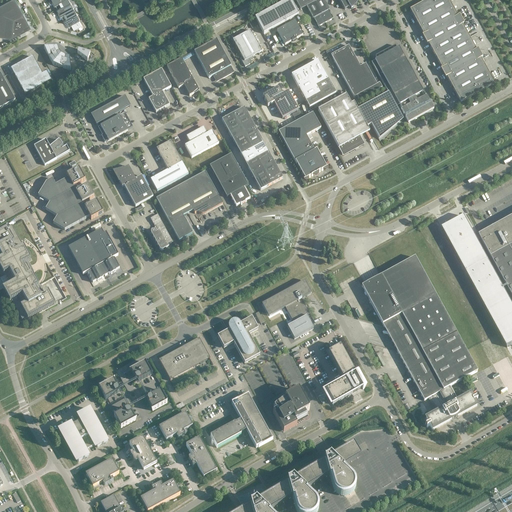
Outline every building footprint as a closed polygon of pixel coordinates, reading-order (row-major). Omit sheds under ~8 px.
[(31,26),(16,0),(6,0),(0,3),(0,35),(12,37),(31,26)] [(70,2),(69,0),(52,0),(54,5),(56,4),(58,8),(59,8),(70,2)] [(294,0),(300,10),(306,7),(313,19),(314,19),(318,27),(333,19),(328,10),(329,10),(323,0),(294,0)] [(339,0),(345,10),(349,7),(351,9),(353,8),(352,7),(353,6),(354,6),(355,5),(356,3),(356,2),(356,1),(356,0),(339,0)] [(494,84),(448,0),(428,0),(410,10),(461,103),(494,84)] [(76,13),(70,2),(59,8),(58,8),(57,9),(58,10),(58,11),(60,16),(62,15),(64,19),(65,19),(76,13)] [(265,18),(271,30),(284,22),(286,26),(277,31),(285,45),(292,42),(291,41),(295,39),(296,39),(303,35),(295,21),(288,25),(286,21),(291,19),(284,7),(265,18)] [(85,28),(76,13),(65,19),(64,19),(63,20),(64,21),(64,22),(66,27),(68,26),(71,30),(75,28),(77,32),(85,28)] [(240,59),(245,67),(250,64),(251,63),(251,62),(251,61),(254,59),(253,57),(262,52),(250,31),(233,41),(242,58),(240,59)] [(231,66),(216,40),(194,52),(208,79),(213,76),(213,77),(221,79),(233,73),(230,67),(231,66)] [(57,47),(55,48),(53,44),(50,48),(44,49),(53,65),(71,71),(69,58),(61,55),(57,47)] [(354,98),(357,96),(359,101),(382,88),(379,84),(377,85),(365,64),(360,67),(349,46),(331,56),(354,98)] [(377,59),(375,61),(371,63),(388,94),(358,111),(367,127),(371,125),(380,142),(403,121),(396,108),(399,106),(401,109),(409,123),(433,110),(425,96),(399,48),(396,49),(395,46),(375,56),(377,59)] [(88,60),(91,60),(89,56),(90,53),(78,49),(77,54),(87,62),(88,60)] [(33,57),(32,58),(27,60),(27,59),(9,69),(12,74),(13,74),(25,96),(52,81),(47,72),(42,75),(33,57)] [(199,91),(181,59),(166,67),(178,89),(184,86),(189,96),(192,95),(198,90),(199,91)] [(318,61),(311,64),(291,75),(309,108),(336,94),(318,61)] [(171,88),(161,70),(143,80),(153,97),(148,99),(156,113),(169,106),(162,92),(171,88)] [(0,109),(15,101),(0,74),(0,109)] [(294,113),(298,110),(288,91),(282,94),(279,88),(262,97),(268,107),(274,104),(284,122),(295,115),(294,113)] [(125,96),(91,115),(96,125),(103,121),(104,124),(98,128),(102,136),(101,136),(105,143),(108,141),(109,142),(128,132),(127,130),(133,127),(125,113),(119,116),(117,113),(130,106),(125,96)] [(318,111),(338,148),(339,149),(342,155),(363,144),(360,138),(369,132),(367,127),(358,111),(354,104),(351,105),(346,96),(318,111)] [(244,108),(233,114),(222,120),(260,191),(283,179),(244,108)] [(321,129),(313,114),(278,132),(296,166),(297,165),(304,178),(303,178),(304,180),(305,181),(306,181),(307,181),(307,180),(308,180),(308,179),(308,178),(314,175),(313,174),(314,173),(314,172),(315,172),(316,172),(317,172),(317,173),(318,173),(324,169),(324,170),(325,170),(326,170),(327,170),(327,169),(327,168),(326,166),(325,166),(316,150),(314,151),(306,137),(321,129)] [(277,122),(271,125),(274,131),(280,128),(277,122)] [(202,129),(195,133),(188,136),(188,137),(186,138),(190,144),(185,146),(191,159),(219,144),(212,132),(207,134),(204,128),(202,129)] [(65,148),(63,145),(59,140),(50,147),(46,140),(34,146),(44,166),(70,152),(66,147),(65,148)] [(168,170),(150,180),(157,192),(188,175),(170,142),(159,148),(160,149),(159,152),(158,152),(168,170)] [(209,167),(220,186),(226,198),(230,196),(236,207),(241,204),(241,205),(246,202),(245,202),(250,199),(244,188),(248,186),(231,155),(209,167)] [(124,186),(135,207),(153,198),(141,176),(135,180),(128,167),(122,170),(114,172),(122,187),(124,186)] [(38,196),(49,203),(81,186),(79,184),(85,181),(83,178),(78,170),(76,171),(76,170),(67,175),(68,178),(55,185),(52,179),(46,182),(38,196)] [(223,205),(205,173),(156,200),(179,242),(192,234),(183,217),(193,211),(195,214),(196,213),(197,214),(199,214),(201,214),(202,214),(203,214),(204,214),(206,214),(223,205)] [(82,188),(81,186),(49,203),(45,210),(57,217),(88,200),(94,197),(92,194),(89,189),(89,188),(87,185),(82,188)] [(91,205),(88,200),(57,217),(53,224),(65,231),(89,217),(91,220),(97,217),(97,216),(102,213),(101,211),(96,201),(91,205)] [(173,242),(158,215),(150,219),(153,223),(158,220),(160,224),(156,226),(158,230),(155,232),(154,231),(153,230),(152,231),(151,231),(151,232),(151,233),(151,234),(160,250),(161,250),(161,251),(162,251),(169,247),(168,245),(173,242)] [(464,217),(442,229),(466,273),(488,261),(464,217)] [(511,217),(479,236),(491,258),(511,296),(511,217)] [(0,232),(0,254),(21,243),(12,226),(0,232)] [(99,232),(86,239),(68,248),(83,275),(88,272),(88,273),(88,274),(93,283),(97,281),(98,282),(102,279),(102,278),(110,273),(111,274),(116,272),(115,271),(119,269),(114,259),(113,260),(113,259),(118,256),(106,234),(101,236),(99,232)] [(31,260),(21,243),(0,254),(0,276),(5,274),(6,277),(6,278),(6,279),(7,279),(11,285),(2,289),(10,302),(18,298),(20,303),(14,306),(22,320),(26,318),(27,320),(55,305),(48,292),(43,294),(32,273),(31,273),(31,272),(31,271),(31,270),(30,270),(30,269),(29,270),(26,263),(30,260),(31,260)] [(362,287),(382,325),(436,296),(415,258),(362,287)] [(511,304),(488,261),(466,273),(507,348),(511,345),(511,304)] [(304,282),(263,304),(263,306),(267,312),(270,317),(286,309),(294,323),(287,327),(294,340),(313,329),(307,316),(310,315),(313,321),(313,320),(302,300),(312,294),(312,293),(309,289),(308,289),(304,282)] [(477,372),(436,296),(382,325),(416,386),(414,387),(415,389),(417,388),(424,401),(429,398),(439,410),(423,419),(427,425),(425,426),(427,428),(428,427),(431,433),(479,407),(476,401),(477,400),(476,398),(474,399),(471,393),(456,401),(449,387),(477,372)] [(260,312),(255,314),(260,324),(265,322),(260,312)] [(224,348),(233,343),(244,364),(260,356),(248,335),(257,330),(251,320),(239,326),(239,325),(238,325),(238,324),(237,324),(236,323),(235,323),(234,323),(233,323),(232,324),(231,324),(231,325),(230,326),(230,327),(229,328),(229,329),(230,329),(230,330),(230,331),(218,338),(224,348)] [(210,360),(199,339),(198,340),(199,341),(196,342),(189,345),(190,346),(186,348),(187,349),(184,351),(184,349),(160,362),(159,361),(170,382),(171,381),(170,380),(193,367),(193,366),(195,364),(196,366),(200,364),(206,361),(206,360),(209,359),(209,360),(210,360)] [(328,353),(342,379),(339,380),(340,382),(322,393),(330,408),(366,388),(358,373),(355,374),(340,347),(335,350),(334,349),(334,348),(333,348),(332,348),(332,349),(333,349),(333,350),(328,353)] [(145,363),(130,371),(136,381),(138,382),(151,375),(145,363)] [(119,391),(113,380),(99,388),(105,400),(118,393),(119,391)] [(167,403),(161,391),(148,399),(147,401),(152,411),(167,403)] [(285,398),(285,399),(283,400),(282,401),(280,402),(281,402),(279,403),(278,404),(277,405),(275,407),(273,408),(275,412),(273,413),(283,433),(297,426),(295,423),(307,417),(305,413),(309,411),(298,391),(285,398)] [(235,424),(235,423),(210,437),(217,448),(241,435),(241,434),(246,431),(256,448),(257,448),(273,440),(272,439),(248,395),(248,394),(232,403),(233,403),(231,404),(241,421),(235,424)] [(97,448),(108,442),(91,410),(80,416),(82,421),(73,426),(72,425),(71,426),(70,427),(70,428),(69,429),(69,430),(69,431),(69,432),(69,433),(70,434),(67,436),(68,438),(69,438),(66,440),(78,462),(89,456),(86,450),(95,445),(97,448)] [(130,410),(127,410),(114,417),(121,429),(135,421),(130,410)] [(185,414),(160,428),(167,441),(177,436),(177,437),(176,437),(176,438),(177,438),(177,439),(178,439),(179,439),(186,435),(185,433),(184,434),(183,432),(192,427),(189,422),(191,421),(192,420),(192,419),(192,418),(191,418),(190,418),(189,419),(188,419),(185,414)] [(138,460),(143,470),(156,463),(142,437),(137,440),(136,439),(136,438),(135,438),(134,438),(133,439),(134,440),(134,441),(134,440),(135,442),(129,444),(134,454),(133,455),(132,453),(130,454),(134,462),(135,463),(136,463),(137,462),(137,461),(138,460)] [(203,478),(216,471),(199,439),(193,442),(193,441),(193,440),(192,440),(192,439),(191,439),(190,440),(190,441),(190,442),(191,442),(191,443),(186,446),(192,458),(191,458),(190,457),(189,457),(189,458),(188,458),(188,459),(189,459),(193,467),(195,466),(194,464),(195,464),(203,478)] [(353,444),(331,457),(330,455),(330,456),(325,459),(324,459),(325,460),(294,479),(293,477),(293,478),(288,481),(287,481),(288,483),(257,501),(256,499),(256,500),(253,496),(251,497),(251,496),(250,496),(250,497),(250,498),(248,499),(250,503),(251,505),(238,511),(268,511),(292,498),(296,510),(296,511),(317,511),(318,511),(318,510),(318,509),(319,508),(319,507),(318,506),(318,505),(318,504),(318,503),(317,502),(317,501),(316,500),(315,499),(306,490),(329,476),(333,488),(333,489),(333,490),(334,491),(334,492),(335,492),(335,493),(336,494),(337,494),(337,495),(338,495),(339,496),(340,496),(341,497),(343,497),(344,497),(345,497),(346,497),(347,496),(348,496),(349,496),(350,495),(351,495),(352,494),(353,493),(353,492),(354,491),(354,490),(355,490),(355,489),(355,488),(356,487),(356,486),(356,485),(356,484),(355,483),(355,482),(355,481),(355,480),(354,479),(353,478),(353,477),(343,468),(361,457),(353,444)] [(112,461),(86,475),(93,488),(103,482),(104,483),(103,484),(103,485),(104,486),(105,486),(113,482),(112,479),(110,480),(109,479),(119,474),(116,468),(117,468),(118,467),(118,466),(119,466),(118,466),(118,465),(117,465),(116,465),(115,466),(112,461)] [(155,491),(141,499),(147,511),(148,511),(180,495),(177,489),(178,489),(179,488),(180,488),(180,487),(179,486),(178,486),(177,486),(176,487),(173,482),(161,488),(161,487),(162,486),(162,485),(161,485),(161,484),(160,484),(159,484),(152,489),(153,491),(154,490),(155,491)] [(123,511),(122,510),(121,510),(114,496),(101,504),(105,511),(123,511)]
